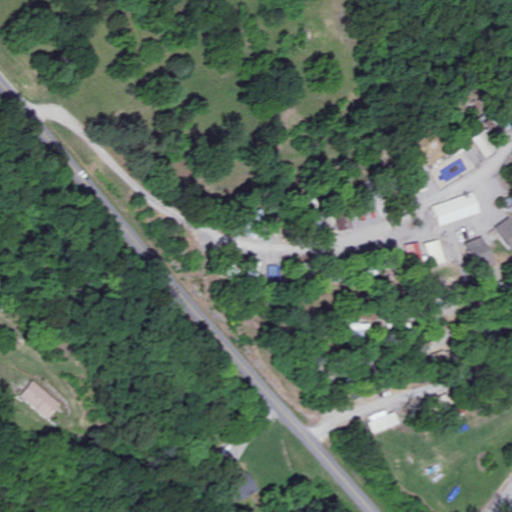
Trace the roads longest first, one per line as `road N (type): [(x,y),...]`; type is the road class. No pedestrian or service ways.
road 1 (residential): [(310,444),(357,416),(511,362),(511,150),(493,174),(372,250),(269,258),(221,246),(157,209),(67,118),(24,115)]
road 2 (secondary): [(367,511),(0,87)]
